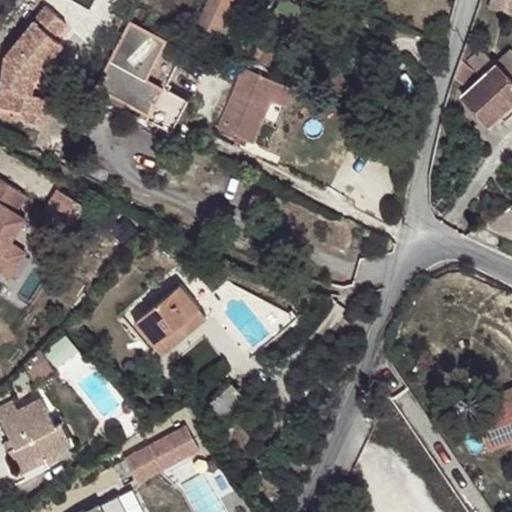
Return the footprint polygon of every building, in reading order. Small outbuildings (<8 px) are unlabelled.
[(207,0),(196,25),(216,34),(230,0),(207,0)] [(230,0),(216,34),(236,41),(254,0),(230,0)] [(492,0),(491,7),(506,12),(508,0),(492,0)] [(11,57),(4,108),(35,112),(42,60),(60,39),(71,25),(52,8),(11,57)] [(146,122),(170,134),(189,99),(166,87),(180,61),(163,51),(168,39),(161,36),(130,19),(96,85),(150,113),(146,122)] [(243,38),(254,44),(259,34),(247,28),(243,38)] [(35,112),(4,108),(3,118),(53,124),(60,74),(50,67),(68,45),(60,39),(42,60),(35,112)] [(511,52),(496,65),(484,50),(473,60),(488,76),(460,99),(487,128),(500,117),(508,126),(511,121),(511,52)] [(458,60),(451,79),(461,84),(471,67),(458,60)] [(244,68),(218,128),(253,143),(271,101),(286,107),(293,88),(244,68)] [(402,136),(375,124),(364,147),(390,159),(402,136)] [(0,269),(10,275),(25,251),(2,236),(26,194),(0,177),(0,269)] [(84,205),(57,188),(47,205),(74,223),(84,205)] [(511,211),(509,209),(480,229),(511,243),(511,211)] [(511,245),(503,242),(499,250),(511,256),(511,245)] [(155,346),(200,306),(180,283),(134,323),(155,346)] [(207,314),(200,306),(155,346),(161,354),(207,314)] [(38,350),(22,367),(30,379),(48,368),(38,350)] [(233,384),(210,403),(222,417),(244,398),(233,384)] [(490,457),(511,448),(511,395),(500,400),(472,412),(490,457)] [(14,399),(0,406),(0,414),(12,437),(4,441),(23,474),(50,460),(48,457),(75,445),(62,423),(56,426),(41,396),(19,408),(14,399)] [(234,450),(251,437),(234,418),(222,425),(231,437),(226,442),(234,450)] [(178,430),(128,458),(140,480),(191,453),(178,430)] [(83,511),(125,511),(117,495),(83,511)]
